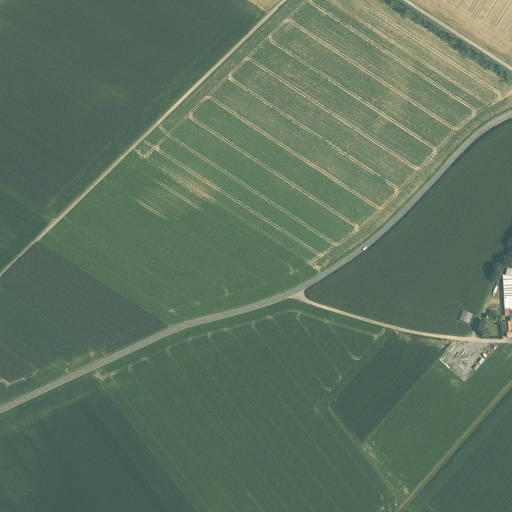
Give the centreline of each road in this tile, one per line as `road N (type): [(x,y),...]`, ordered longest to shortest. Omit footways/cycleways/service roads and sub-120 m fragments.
road 1 (track): [(284,0),(0,276)]
road 2 (secondary): [(294,292),(187,324),(0,411)]
road 3 (secondary): [(511,114),(472,139),(360,251),(294,292)]
road 4 (residential): [(511,341),(390,330),(294,292)]
road 5 (track): [(511,388),(402,511)]
road 6 (track): [(402,0),(511,70)]
road 7 (track): [(411,511),(333,412)]
